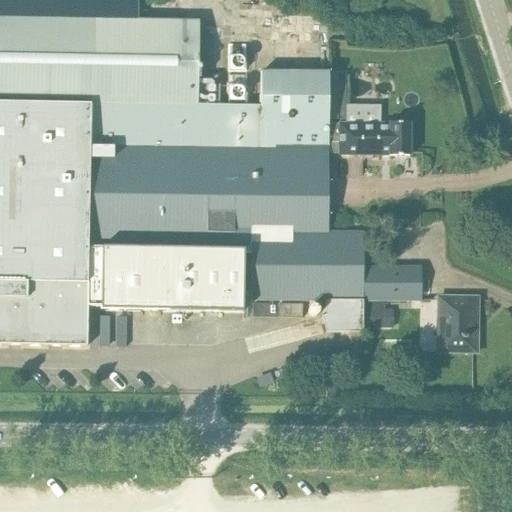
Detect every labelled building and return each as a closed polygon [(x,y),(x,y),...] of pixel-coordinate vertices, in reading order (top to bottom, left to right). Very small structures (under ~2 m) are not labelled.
[(0,0),(0,345),(88,347),(88,307),(88,248),(234,248),(234,243),(250,243),(250,300),(325,300),(325,315),(321,317),(325,333),(362,333),(362,300),(420,300),(419,267),(362,267),(362,232),(327,232),(327,144),(327,142),(327,123),(327,72),(260,72),(259,105),(256,105),(215,105),(215,86),(197,85),(198,21),(137,20),(137,0),(0,0)] [(327,123),(327,142),(338,143),(338,154),(388,154),(388,156),(408,156),(409,123),(388,122),(388,124),(338,123),(327,123)] [(88,248),(88,307),(101,307),(101,309),(166,309),(166,310),(169,310),(243,310),(243,245),(242,245),(242,248),(234,248),(88,248)] [(477,297),(437,297),(436,352),(476,353),(477,297)] [(276,317),(276,303),(252,303),(252,317),(276,317)] [(302,304),(277,303),(277,317),(301,317),(302,304)] [(384,303),(366,304),(366,329),(392,329),(392,310),(384,310),(384,303)]
